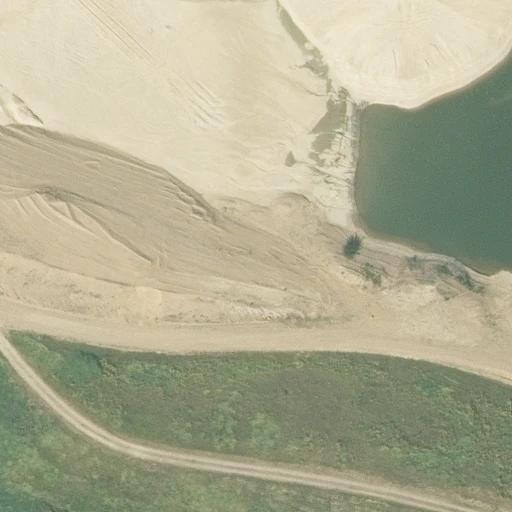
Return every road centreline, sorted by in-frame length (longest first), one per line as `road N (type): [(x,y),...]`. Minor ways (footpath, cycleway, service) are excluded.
road 1 (track): [(0,340),(38,392),(115,446),(349,478),(475,511)]
road 2 (track): [(511,383),(381,343),(163,341),(93,333),(0,307)]
